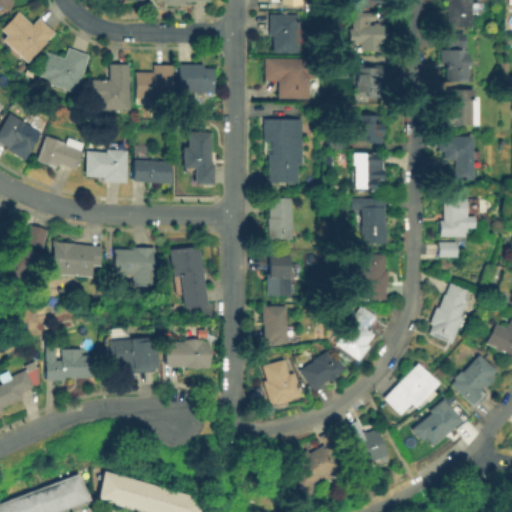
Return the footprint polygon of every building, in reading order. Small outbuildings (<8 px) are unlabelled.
[(346,0),(347,8),(375,8),(374,0),(346,0)] [(462,0),(462,25),(441,25),(441,0),(462,0)] [(48,33),(19,64),(0,45),(0,22),(11,11),(25,25),(32,17),(48,33)] [(373,51),(348,51),(348,42),(341,42),(342,28),(346,28),(346,11),(369,12),(369,20),(362,20),(362,25),(373,25),(373,51)] [(304,52),(268,52),(268,36),(262,36),(263,14),(304,14),(304,52)] [(456,80),(436,81),(436,47),(440,47),(440,32),(456,32),(456,53),(461,53),(461,67),(456,67),(456,80)] [(82,55),(68,94),(29,80),(39,52),(56,58),(60,47),(82,55)] [(347,56),(346,77),(328,77),(328,56),(347,56)] [(302,99),(271,98),(271,81),(256,81),(257,58),(302,59),(302,99)] [(121,63),(120,109),(86,109),(86,101),(81,101),(82,79),(101,79),(101,63),(121,63)] [(207,92),(170,91),(171,63),(196,63),(196,67),(207,67),(207,92)] [(349,96),(350,63),(375,63),(375,97),(349,96)] [(165,64),(164,98),(124,97),(125,71),(145,71),(145,64),(165,64)] [(463,128),(432,127),(432,108),(439,108),(440,87),(465,88),(465,96),(469,96),(468,124),(463,124),(463,128)] [(372,143),(359,143),(359,140),(346,140),(347,110),(372,110),(371,122),(376,122),(376,134),(372,134),(372,143)] [(17,159),(0,148),(0,112),(1,111),(34,132),(17,159)] [(290,186),(260,185),(261,142),(256,142),(257,119),(297,120),(296,163),(290,163),(290,186)] [(207,184),(186,184),(186,174),(178,174),(178,168),(174,167),(175,146),(181,146),(181,130),(204,131),(203,163),(207,164),(207,184)] [(341,148),(327,148),(326,133),(341,133),(341,148)] [(65,170),(48,163),(46,168),(28,160),(38,135),(58,143),(61,136),(77,143),(65,170)] [(463,179),(445,179),(445,160),(437,160),(437,150),(432,150),(432,135),(463,136),(463,179)] [(117,182),(93,181),(93,177),(77,176),(78,151),(99,152),(99,148),(119,149),(117,182)] [(343,189),(344,166),(341,165),(341,150),(374,152),(373,170),(376,170),(376,179),(368,179),(367,190),(343,189)] [(327,155),(327,167),(316,166),(317,155),(327,155)] [(165,182),(124,181),(124,159),(166,160),(165,182)] [(378,243),(351,242),(353,209),(344,209),(344,196),(377,197),(376,220),(379,220),(378,243)] [(282,241),(258,240),(259,197),(283,198),(282,241)] [(457,236),(430,236),(430,219),(434,219),(434,198),(456,198),(456,216),(465,216),(465,228),(457,228),(457,236)] [(40,230),(34,248),(17,243),(22,224),(40,230)] [(32,259),(5,288),(0,283),(0,254),(12,241),(32,259)] [(93,246),(91,266),(82,266),(81,277),(42,274),(45,242),(93,246)] [(449,242),(449,257),(430,257),(430,242),(449,242)] [(200,305),(176,308),(173,275),(164,276),(162,250),(194,246),(200,305)] [(150,248),(148,287),(122,286),(122,276),(105,276),(105,250),(125,251),(125,247),(150,248)] [(281,296),(257,295),(259,252),(282,252),(281,296)] [(374,300),(353,299),(354,285),(351,285),(352,253),(376,254),(375,270),(379,270),(379,286),(375,286),(374,300)] [(511,308),(502,305),(511,274),(511,308)] [(441,344),(419,334),(423,325),(419,324),(427,307),(430,308),(436,294),(438,295),(444,282),(460,289),(457,296),(462,298),(441,344)] [(349,360),(329,344),(341,330),(337,326),(355,304),(383,326),(372,339),(366,334),(357,344),(360,346),(349,360)] [(278,343),(253,342),(255,305),(280,306),(278,343)] [(511,314),(511,349),(506,360),(480,345),(491,326),(497,330),(508,312),(511,314)] [(150,371),(117,373),(117,367),(102,368),(100,340),(148,337),(150,371)] [(204,366),(156,367),(156,343),(177,343),(177,338),(193,338),(193,343),(203,342),(204,366)] [(89,378),(57,377),(57,382),(38,381),(39,342),(50,343),(50,359),(55,359),(55,347),(76,348),(75,354),(90,355),(89,378)] [(303,389),(292,368),(325,349),(337,370),(303,389)] [(468,406),(465,403),(463,405),(441,384),(453,370),(456,373),(473,354),(489,369),(484,376),(487,379),(478,389),(474,385),(471,388),(478,395),(468,406)] [(259,404),(252,382),(258,380),(254,365),(277,358),(281,373),(287,372),(294,396),(265,404),(264,402),(259,404)] [(35,383),(13,391),(16,397),(0,403),(0,370),(3,369),(5,375),(21,369),(19,365),(30,360),(32,366),(35,365),(35,383)] [(388,414),(373,399),(409,363),(428,382),(422,388),(427,393),(418,402),(414,397),(403,407),(399,403),(388,414)] [(423,446),(417,438),(413,441),(404,429),(424,413),(421,410),(437,398),(446,409),(452,405),(462,419),(447,430),(446,428),(423,446)] [(380,462),(362,469),(359,462),(345,467),(331,425),(350,419),(355,432),(368,427),(380,462)] [(283,503),(271,480),(289,471),(281,457),(296,450),(298,453),(314,445),(328,472),(299,486),(303,493),(283,503)] [(195,511),(139,511),(92,497),(101,468),(199,500),(195,511)] [(83,501),(51,511),(0,511),(0,500),(74,474),(83,501)]
